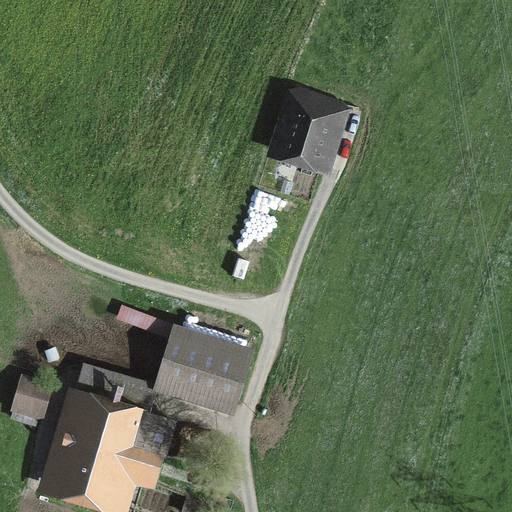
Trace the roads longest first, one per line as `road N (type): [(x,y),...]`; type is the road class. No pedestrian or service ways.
road 1 (track): [(0,199),(57,249),(172,294),(278,320),(243,440),(253,511)]
road 2 (track): [(344,156),(278,320)]
